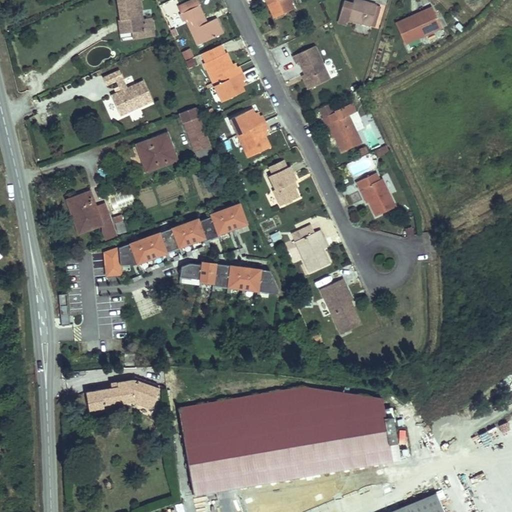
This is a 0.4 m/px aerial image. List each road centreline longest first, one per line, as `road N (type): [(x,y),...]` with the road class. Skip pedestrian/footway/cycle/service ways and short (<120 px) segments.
road 1 (residential): [(235,0),(344,223)]
road 2 (tertiary): [(46,396),(51,334),(27,230)]
road 3 (residential): [(344,223),(377,279),(400,273),(404,252),(399,242),(353,230)]
road 4 (tertiary): [(27,230),(46,396)]
road 5 (unknown): [(4,119),(112,38)]
road 6 (tertiary): [(0,100),(27,230)]
